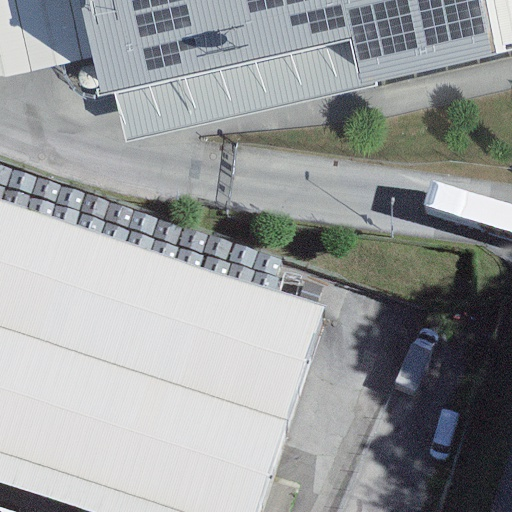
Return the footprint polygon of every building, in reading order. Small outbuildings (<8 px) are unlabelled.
[(0,0),(0,78),(5,78),(87,57),(75,0),(0,0)] [(75,0),(87,57),(96,100),(113,94),(348,41),(358,85),(374,81),(495,54),(482,0),(75,0)] [(511,0),(482,0),(495,54),(511,50),(511,0)] [(375,87),(374,81),(358,85),(348,41),(113,94),(124,144),(375,87)] [(257,511),(325,310),(0,202),(0,453),(176,511),(257,511)] [(176,511),(0,453),(0,483),(86,511),(176,511)]
